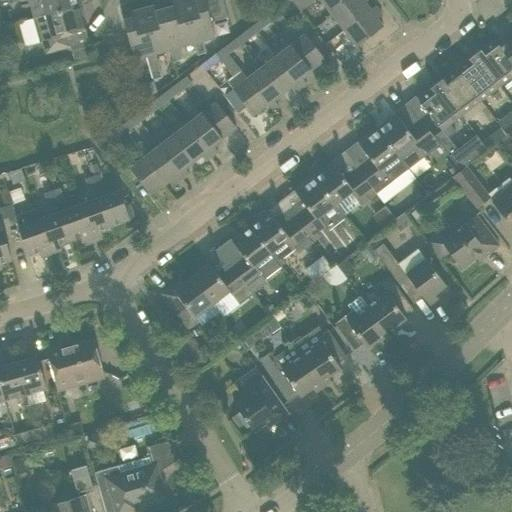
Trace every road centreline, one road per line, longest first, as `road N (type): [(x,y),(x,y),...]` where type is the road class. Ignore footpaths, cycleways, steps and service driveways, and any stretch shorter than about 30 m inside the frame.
road 1 (residential): [(112,279),(417,48),(460,13),(457,0)]
road 2 (tertiary): [(262,511),(405,400),(511,298)]
road 3 (residential): [(250,511),(112,279)]
